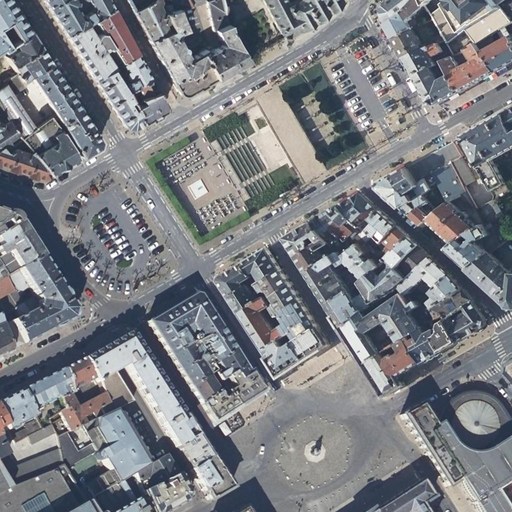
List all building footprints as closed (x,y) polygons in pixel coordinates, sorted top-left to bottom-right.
[(0,0),(0,51),(11,44),(28,33),(6,0),(0,0)] [(40,0),(43,3),(47,9),(61,0),(40,0)] [(53,20),(62,32),(108,9),(102,0),(61,0),(47,9),(53,20)] [(142,30),(147,40),(167,29),(163,21),(160,16),(151,0),(131,11),(135,18),(138,23),(142,30)] [(170,0),(174,11),(178,11),(190,7),(186,0),(170,0)] [(204,50),(199,53),(213,79),(229,70),(233,68),(239,65),(244,61),(232,42),(231,40),(229,36),(228,35),(226,29),(223,22),(222,15),(222,14),(221,4),(220,0),(186,0),(190,7),(204,3),(211,28),(211,29),(211,31),(213,30),(220,45),(208,53),(207,52),(204,50)] [(260,0),(274,27),(283,39),(311,22),(339,2),(337,0),(296,0),(286,6),(283,0),(260,0)] [(385,25),(414,0),(389,0),(382,6),(382,8),(380,16),(385,25)] [(426,9),(425,6),(421,0),(414,0),(385,25),(393,38),(412,29),(419,26),(415,19),(426,9)] [(421,0),(425,6),(433,0),(440,7),(430,15),(441,34),(445,40),(447,45),(465,31),(475,45),(476,44),(482,40),(497,32),(505,27),(510,24),(497,5),(504,0),(421,0)] [(75,53),(91,78),(132,55),(108,9),(62,32),(75,53)] [(187,31),(178,11),(174,11),(160,16),(163,21),(167,19),(172,26),(170,27),(177,40),(177,35),(187,31)] [(167,29),(147,40),(158,60),(170,82),(193,69),(188,60),(184,52),(184,51),(184,49),(183,47),(181,46),(180,46),(177,40),(170,27),(167,29)] [(422,46),(412,29),(393,38),(404,59),(428,48),(439,43),(445,40),(441,34),(429,39),(430,42),(422,46)] [(497,32),(482,40),(485,44),(499,35),(497,32)] [(2,54),(10,66),(17,61),(17,60),(37,47),(31,38),(28,33),(11,44),(16,50),(7,56),(5,53),(2,54)] [(493,47),(483,53),(496,72),(511,62),(511,38),(510,36),(497,44),(495,42),(491,45),(493,47)] [(443,51),(439,43),(428,48),(404,59),(406,63),(414,77),(432,68),(437,65),(433,58),(443,51)] [(454,57),(444,62),(459,93),(496,72),(483,53),(479,48),(476,44),(475,45),(465,51),(472,62),(460,68),(454,57)] [(24,71),(17,75),(21,80),(47,63),(42,55),(37,47),(17,60),(17,61),(10,66),(15,71),(21,67),(24,71)] [(213,79),(199,53),(188,60),(193,69),(170,82),(176,93),(185,96),(200,87),(213,79)] [(122,94),(146,81),(142,73),(138,67),(132,55),(91,78),(99,89),(107,101),(122,94)] [(439,82),(432,68),(414,77),(428,102),(437,105),(454,95),(459,93),(444,62),(439,64),(446,79),(439,82)] [(31,79),(58,121),(76,108),(68,95),(47,63),(21,80),(17,75),(16,74),(3,82),(5,85),(11,95),(26,86),(24,84),(31,79)] [(133,94),(135,99),(152,92),(148,85),(146,81),(122,94),(127,102),(130,101),(129,97),(130,94),(133,94)] [(32,127),(11,95),(5,85),(0,87),(0,109),(5,121),(21,141),(24,144),(29,151),(49,175),(76,159),(62,134),(47,117),(32,127)] [(279,86),(255,100),(304,184),(328,170),(279,86)] [(130,101),(127,102),(138,123),(143,120),(151,116),(161,110),(152,92),(135,99),(130,101)] [(122,94),(107,101),(113,111),(123,127),(124,128),(128,129),(138,123),(127,102),(122,94)] [(81,115),(76,108),(58,121),(68,137),(87,125),(81,115)] [(492,160),(511,148),(511,127),(504,113),(493,119),(469,132),(461,137),(491,190),(505,182),(492,160)] [(0,146),(5,153),(11,148),(9,146),(16,141),(18,143),(18,142),(21,141),(5,121),(0,122),(0,146)] [(98,141),(87,125),(68,137),(79,158),(90,151),(96,148),(98,141)] [(440,168),(443,166),(451,161),(452,162),(461,156),(463,156),(453,141),(435,151),(416,162),(405,168),(412,184),(419,179),(437,169),(440,174),(443,173),(440,168)] [(42,179),(49,175),(29,151),(28,155),(12,150),(11,148),(5,153),(0,146),(0,164),(11,169),(42,179)] [(474,180),(461,156),(452,162),(464,186),(474,180)] [(443,192),(449,204),(453,201),(462,194),(467,191),(464,186),(452,162),(451,161),(443,166),(454,186),(443,192)] [(421,181),(419,179),(412,184),(405,168),(401,171),(393,175),(399,190),(411,201),(417,210),(421,208),(428,204),(423,196),(430,189),(422,179),(421,181)] [(408,216),(417,210),(411,201),(399,190),(393,175),(385,180),(379,183),(378,188),(392,201),(408,216)] [(496,199),(497,199),(511,192),(506,182),(505,182),(491,190),(496,199)] [(474,205),(467,191),(462,194),(469,208),(474,205)] [(372,220),(381,210),(369,200),(362,193),(351,200),(340,206),(362,226),(366,223),(370,218),(372,220)] [(231,199),(211,202),(213,217),(234,213),(231,199)] [(477,209),(485,225),(502,217),(506,215),(497,199),(496,199),(477,209)] [(440,231),(453,244),(469,232),(478,228),(469,218),(470,215),(467,212),(464,212),(453,201),(449,204),(429,219),(428,220),(440,231)] [(364,228),(362,226),(340,206),(334,209),(332,211),(356,233),(356,234),(359,231),(360,232),(364,228)] [(421,208),(417,210),(408,216),(413,220),(420,226),(428,220),(429,219),(421,208)] [(377,225),(369,232),(373,236),(374,235),(382,244),(384,242),(398,226),(381,210),(372,220),(377,225)] [(346,243),(356,233),(332,211),(328,213),(323,216),(344,241),(346,243)] [(0,235),(18,225),(16,222),(13,218),(10,216),(0,212),(0,235)] [(333,247),(344,241),(323,216),(320,218),(312,223),(327,240),(333,247)] [(511,236),(502,217),(485,225),(478,228),(469,232),(453,244),(445,250),(456,260),(467,269),(489,253),(477,241),(496,233),(501,244),(511,236)] [(297,258),(327,240),(312,223),(296,233),(285,239),(291,248),(297,258)] [(0,246),(23,233),(20,229),(18,225),(0,235),(0,246)] [(386,253),(391,257),(410,237),(398,226),(384,242),(386,243),(385,244),(388,247),(389,247),(391,248),(386,253)] [(361,234),(359,236),(367,243),(374,236),(373,236),(369,232),(367,230),(363,235),(361,234)] [(0,281),(40,259),(37,255),(23,233),(0,246),(0,281)] [(420,246),(410,237),(391,257),(389,260),(398,269),(420,246)] [(333,247),(327,240),(297,258),(302,264),(308,274),(340,255),(333,247)] [(340,255),(308,274),(314,283),(324,299),(335,316),(381,267),(359,246),(353,251),(346,243),(344,241),(333,247),(340,255)] [(432,257),(420,246),(398,269),(408,280),(422,266),(432,257)] [(256,256),(245,263),(252,275),(259,272),(265,280),(283,269),(277,261),(269,249),(259,255),(256,256)] [(511,273),(489,253),(467,269),(499,298),(504,303),(507,302),(509,307),(511,306),(511,273)] [(427,279),(437,289),(452,275),(432,257),(422,266),(408,280),(400,286),(401,287),(405,293),(406,293),(408,297),(427,279)] [(18,318),(1,328),(8,352),(21,346),(25,344),(38,337),(60,325),(70,320),(73,312),(64,298),(55,283),(46,269),(40,259),(0,281),(0,299),(13,292),(8,282),(10,280),(16,290),(22,293),(28,289),(34,300),(37,305),(36,310),(28,314),(24,305),(14,311),(18,318)] [(381,267),(335,316),(337,319),(339,322),(343,329),(366,311),(401,287),(400,286),(408,280),(398,269),(389,260),(381,267)] [(245,283),(254,277),(252,275),(245,263),(233,270),(221,277),(221,280),(232,298),(247,288),(245,283)] [(267,298),(268,300),(292,285),(287,277),(283,269),(265,280),(258,284),(267,298)] [(257,282),(258,284),(265,280),(259,272),(252,275),(254,277),(257,282)] [(431,303),(432,304),(436,309),(462,288),(452,275),(437,289),(432,293),(437,298),(436,301),(434,300),(431,303)] [(257,282),(251,286),(261,302),(267,298),(258,284),(257,282)] [(276,311),(279,315),(302,300),(298,293),(292,285),(268,300),(276,311)] [(261,302),(251,286),(247,288),(232,298),(236,305),(242,314),(261,302)] [(434,321),(435,320),(441,316),(446,324),(454,318),(465,309),(474,302),(466,293),(462,288),(436,309),(432,304),(425,310),(434,321)] [(414,305),(408,297),(406,293),(405,293),(371,318),(366,311),(343,329),(347,336),(355,348),(366,365),(391,349),(399,343),(418,331),(428,325),(429,324),(418,309),(422,306),(419,301),(414,305)] [(195,336),(199,342),(218,330),(205,310),(197,297),(193,296),(171,308),(168,310),(144,322),(166,356),(189,344),(187,339),(195,336)] [(267,317),(276,311),(268,300),(267,298),(261,302),(242,314),(251,328),(266,350),(291,335),(285,325),(278,329),(279,331),(275,330),(267,317)] [(34,300),(24,305),(28,314),(36,310),(37,305),(34,300)] [(284,324),(285,325),(291,335),(293,337),(296,343),(308,361),(320,353),(332,345),(320,327),(313,316),(302,300),(279,315),(282,321),(287,319),(288,322),(284,324)] [(457,323),(454,318),(446,324),(459,342),(484,328),(486,317),(474,302),(465,309),(468,314),(462,318),(462,319),(457,323)] [(434,337),(443,352),(459,342),(446,324),(441,316),(435,320),(440,324),(439,328),(440,333),(438,335),(438,334),(434,337)] [(0,356),(1,356),(8,352),(1,328),(0,322),(0,356)] [(428,325),(418,331),(424,342),(414,348),(414,350),(422,363),(443,352),(434,337),(438,334),(435,330),(428,325)] [(208,360),(203,359),(204,361),(207,366),(214,362),(232,351),(224,340),(218,330),(199,342),(193,345),(195,348),(202,344),(210,355),(206,357),(208,360)] [(99,409),(102,415),(113,410),(130,402),(121,388),(111,372),(122,365),(125,369),(152,412),(161,426),(180,414),(165,391),(127,331),(120,336),(82,360),(93,380),(96,385),(100,383),(103,395),(106,405),(99,409)] [(396,354),(394,355),(405,373),(422,363),(414,350),(414,348),(424,342),(418,331),(399,343),(400,345),(404,351),(397,356),(396,354)] [(293,337),(291,335),(266,350),(268,353),(271,358),(291,346),(286,346),(285,344),(289,341),(289,340),(293,337)] [(170,361),(176,371),(201,357),(195,348),(193,345),(192,342),(189,344),(166,356),(170,361)] [(291,346),(271,358),(270,358),(273,363),(272,363),(278,374),(279,373),(282,377),(296,368),(308,361),(296,343),(291,346)] [(399,349),(400,345),(399,343),(391,349),(393,353),(399,349)] [(391,349),(366,365),(374,378),(381,387),(387,397),(391,394),(392,395),(402,389),(402,387),(405,386),(400,376),(403,374),(405,373),(394,355),(393,353),(391,349)] [(215,372),(212,374),(213,375),(217,381),(220,379),(224,377),(242,367),(236,359),(232,351),(214,362),(221,372),(217,375),(215,372)] [(200,364),(204,361),(203,359),(201,357),(176,371),(181,378),(187,388),(204,377),(207,375),(200,364)] [(70,392),(93,380),(82,360),(73,364),(64,369),(70,392)] [(243,369),(242,367),(224,377),(228,384),(246,374),(243,369)] [(52,398),(56,400),(69,395),(71,394),(70,392),(64,369),(38,382),(20,391),(32,414),(40,409),(41,407),(40,405),(52,398)] [(228,384),(222,388),(234,407),(245,400),(259,391),(257,388),(258,387),(251,376),(250,377),(248,373),(246,374),(228,384)] [(207,382),(204,377),(187,388),(191,394),(197,404),(222,388),(219,384),(211,388),(207,382)] [(222,388),(197,404),(210,423),(223,414),(234,407),(222,388)] [(33,417),(32,414),(20,391),(9,396),(0,401),(0,418),(3,426),(7,431),(7,432),(13,429),(33,417)] [(456,481),(472,507),(511,481),(511,429),(499,408),(496,403),(491,399),(489,398),(483,395),(477,393),(474,393),(467,393),(461,394),(456,397),(452,399),(448,402),(446,405),(442,410),(440,414),(439,419),(438,425),(435,426),(433,428),(418,405),(414,407),(413,406),(402,413),(403,413),(399,416),(434,471),(444,487),(448,485),(456,481)] [(76,407),(69,395),(56,400),(61,410),(56,413),(67,431),(80,425),(84,423),(81,418),(99,409),(106,405),(103,395),(76,407)] [(145,466),(113,410),(102,415),(98,417),(94,419),(107,444),(106,445),(123,478),(131,474),(145,466)] [(180,414),(161,426),(174,447),(194,434),(180,414)] [(107,444),(94,419),(84,423),(80,425),(90,445),(76,452),(66,432),(56,436),(58,448),(60,466),(63,470),(95,452),(106,471),(76,490),(90,511),(139,511),(123,478),(106,445),(107,444)] [(224,422),(219,425),(225,435),(230,432),(224,422)] [(13,445),(25,438),(40,430),(37,424),(10,439),(13,445)] [(49,424),(40,430),(25,438),(29,446),(54,433),(49,424)] [(188,470),(208,456),(194,434),(174,447),(188,470)] [(58,448),(13,470),(1,476),(8,488),(31,479),(60,466),(58,448)] [(13,470),(6,455),(0,457),(0,474),(1,476),(13,470)] [(131,474),(139,492),(175,475),(168,464),(164,456),(145,466),(131,474)] [(220,473),(208,456),(188,470),(194,480),(204,497),(206,500),(210,498),(211,499),(215,497),(216,498),(226,491),(225,490),(230,488),(227,483),(220,473)] [(0,511),(90,511),(76,490),(63,470),(60,466),(31,479),(8,488),(2,491),(0,492),(0,511)] [(0,492),(2,491),(8,488),(1,476),(0,474),(0,492)] [(175,475),(139,492),(147,511),(164,511),(171,508),(178,504),(183,501),(186,492),(179,481),(175,475)] [(422,511),(418,505),(424,501),(429,497),(421,484),(420,484),(418,481),(412,484),(400,493),(371,511),(369,508),(363,511),(422,511)] [(511,511),(511,481),(472,507),(475,511),(511,511)]
